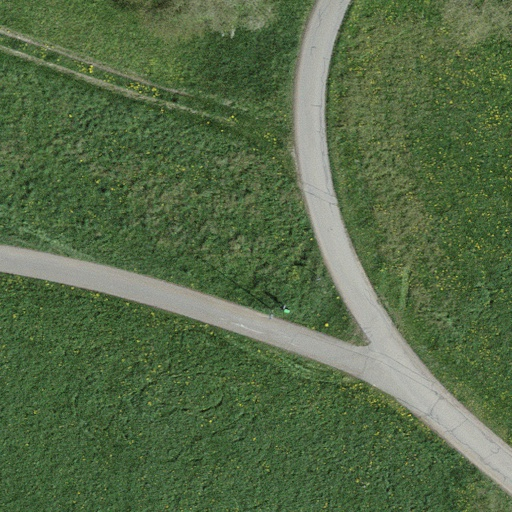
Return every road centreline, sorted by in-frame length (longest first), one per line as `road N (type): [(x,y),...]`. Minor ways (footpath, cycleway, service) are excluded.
road 1 (unclassified): [(511,475),(401,390),(338,261),(313,164),(310,91),(335,0)]
road 2 (track): [(401,390),(65,281),(0,270)]
road 3 (track): [(313,164),(0,38)]
